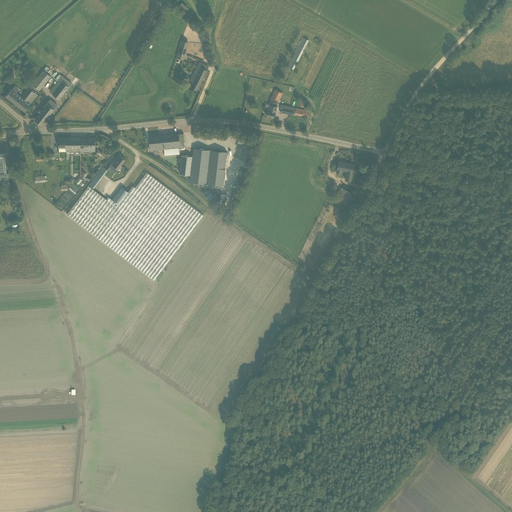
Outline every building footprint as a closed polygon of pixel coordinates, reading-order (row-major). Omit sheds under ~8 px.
[(287,66),(294,69),(308,39),(301,36),(287,66)] [(189,42),(181,40),(178,52),(185,54),(189,42)] [(209,66),(204,64),(199,62),(190,80),(193,82),(190,86),(197,90),(207,70),(209,66)] [(42,70),(31,84),(40,90),(51,77),(42,70)] [(52,94),(59,99),(69,87),(62,81),(52,94)] [(22,96),(11,88),(5,96),(24,111),(37,95),(29,88),(22,96)] [(277,104),(282,93),(275,89),(270,100),(277,104)] [(41,125),(54,109),(47,103),(34,119),(41,125)] [(267,109),(266,116),(273,117),(274,111),(276,111),(277,106),(269,105),(268,109),(267,109)] [(281,108),(280,112),(293,114),(294,107),(282,105),(281,108)] [(310,111),(295,108),(294,115),(308,117),(310,111)] [(185,147),(183,133),(158,136),(148,137),(149,146),(150,150),(157,150),(164,149),(164,156),(180,154),(179,147),(185,147)] [(70,138),(58,138),(58,148),(66,148),(66,151),(70,151),(70,138)] [(70,138),(70,151),(80,151),(80,138),(70,138)] [(88,152),(88,148),(95,148),(95,138),(80,138),(80,151),(88,152)] [(0,182),(10,181),(9,172),(6,173),(4,155),(8,155),(7,146),(0,147),(0,182)] [(190,175),(190,181),(223,185),(223,183),(226,183),(227,179),(223,178),(226,152),(194,148),(193,156),(181,155),(179,174),(190,175)] [(116,172),(118,169),(125,159),(120,155),(117,159),(116,158),(109,167),(116,172)] [(346,171),(345,180),(350,181),(352,172),(354,164),(338,161),(336,173),(341,174),(342,170),(346,171)] [(102,166),(97,173),(102,177),(108,170),(102,166)] [(146,172),(135,188),(133,186),(128,192),(121,187),(112,199),(108,197),(106,199),(88,186),(67,214),(154,280),(203,215),(146,172)] [(90,179),(85,177),(86,174),(82,172),(81,175),(80,177),(89,181),(90,179)] [(94,188),(98,182),(93,178),(89,184),(94,188)] [(351,193),(341,188),(340,187),(335,199),(346,204),(351,193)]
